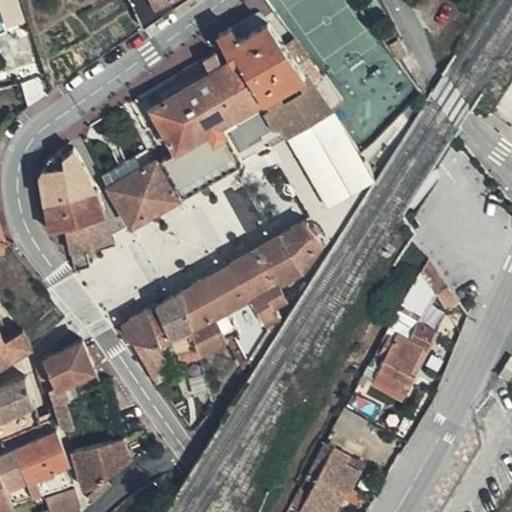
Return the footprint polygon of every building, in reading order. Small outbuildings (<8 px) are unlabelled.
[(16,21),(7,0),(5,0),(0,2),(0,14),(4,26),(16,21)] [(128,0),(141,27),(180,0),(128,0)] [(233,39),(266,19),(257,9),(218,33),(232,57),(224,61),(208,70),(201,57),(181,68),(189,81),(185,84),(178,70),(141,91),(149,105),(175,148),(266,96),(267,95),(233,39)] [(284,41),(268,18),(266,19),(233,39),(267,95),(306,73),(305,71),(298,62),(286,44),(284,41)] [(293,35),(284,41),(286,44),(296,38),(293,35)] [(409,53),(401,37),(392,42),(400,57),(409,53)] [(296,38),(286,44),(298,62),(307,55),(296,38)] [(224,61),(217,48),(201,57),(208,70),(224,61)] [(306,73),(331,109),(341,101),(314,64),(305,71),(306,73)] [(287,136),(332,110),(331,109),(306,73),(267,95),(266,96),(272,107),(281,125),(287,136)] [(158,158),(175,148),(149,105),(133,114),(150,144),(157,156),(158,158)] [(276,128),(281,125),(272,107),(266,111),(276,128)] [(229,164),(214,138),(180,158),(196,183),(229,164)] [(87,170),(78,152),(65,141),(44,159),(38,174),(47,228),(64,223),(82,217),(102,211),(93,185),(62,193),(61,187),(91,180),(87,170)] [(153,159),(157,156),(150,144),(141,149),(148,162),(153,159)] [(129,224),(175,198),(153,159),(148,162),(141,149),(100,171),(109,190),(129,224)] [(93,185),(91,180),(61,187),(62,193),(93,185)] [(113,244),(102,211),(82,217),(90,250),(95,249),(113,244)] [(82,217),(64,223),(73,268),(87,265),(84,252),(86,251),(90,250),(82,217)] [(272,305),(285,298),(277,284),(302,270),(308,261),(322,242),(306,220),(237,259),(181,290),(197,349),(198,353),(225,337),(233,333),(245,362),(254,368),(280,330),(276,326),(273,321),(278,317),(272,305)] [(333,247),(322,242),(308,261),(319,269),(333,247)] [(428,263),(421,275),(417,283),(411,297),(423,303),(427,297),(431,293),(434,296),(446,288),(428,263)] [(455,302),(446,288),(434,296),(444,309),(455,302)] [(197,349),(181,290),(156,304),(171,340),(174,347),(175,351),(197,349)] [(423,303),(411,297),(403,311),(410,314),(417,317),(423,303)] [(171,340),(156,304),(147,309),(160,345),(171,340)] [(46,306),(21,330),(29,345),(57,317),(46,306)] [(121,323),(131,339),(160,345),(147,309),(121,323)] [(410,314),(403,311),(400,316),(407,320),(410,314)] [(407,323),(398,340),(409,346),(417,328),(407,323)] [(0,334),(0,361),(29,345),(21,330),(19,326),(17,327),(8,332),(0,335),(0,334)] [(382,371),(373,366),(366,379),(407,400),(417,380),(410,377),(415,367),(423,354),(427,355),(435,336),(417,328),(409,346),(398,340),(395,344),(389,341),(381,355),(388,359),(382,371)] [(239,370),(245,362),(233,333),(225,337),(239,370)] [(99,382),(99,381),(79,338),(78,338),(41,355),(54,385),(47,388),(56,415),(59,422),(63,424),(65,426),(73,427),(64,399),(99,382)] [(160,345),(131,339),(155,382),(173,370),(160,345)] [(198,353),(197,349),(175,351),(177,362),(200,359),(198,353)] [(54,385),(41,355),(35,358),(33,360),(32,362),(32,363),(31,364),(32,366),(40,391),(47,388),(54,385)] [(410,377),(417,380),(422,383),(427,374),(415,367),(410,377)] [(511,373),(501,368),(496,378),(507,383),(511,373)] [(0,438),(39,421),(37,414),(21,375),(0,382),(0,438)] [(354,400),(370,408),(378,394),(378,393),(378,392),(377,390),(376,389),(364,383),(354,400)] [(192,434),(203,448),(221,422),(220,421),(221,419),(212,413),(192,434)] [(50,490),(59,487),(58,481),(61,480),(58,468),(57,466),(65,464),(68,463),(54,430),(34,439),(50,490)] [(122,459),(117,438),(71,449),(75,459),(82,486),(93,486),(122,459)] [(39,494),(44,492),(50,490),(34,439),(17,446),(12,448),(31,496),(39,494)] [(12,448),(0,453),(0,473),(10,502),(23,498),(31,496),(12,448)] [(327,448),(307,483),(317,488),(303,511),(339,511),(351,493),(354,494),(367,470),(327,448)] [(0,504),(10,502),(0,473),(0,504)] [(71,511),(76,507),(73,489),(45,497),(43,497),(46,509),(39,511),(71,511)]
